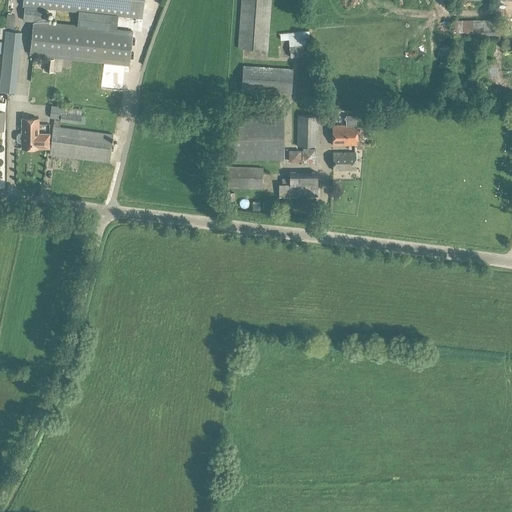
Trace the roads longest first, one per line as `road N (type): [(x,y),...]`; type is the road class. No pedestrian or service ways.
road 1 (tertiary): [(511,262),(109,213)]
road 2 (unclassified): [(0,500),(61,370),(109,213)]
road 3 (unclassified): [(145,61),(109,213)]
